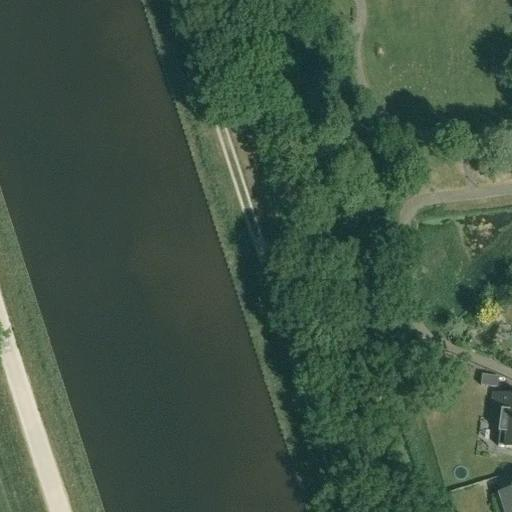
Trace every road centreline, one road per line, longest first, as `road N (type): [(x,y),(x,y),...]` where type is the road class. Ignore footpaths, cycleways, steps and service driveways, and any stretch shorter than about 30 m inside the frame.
road 1 (track): [(259,255),(343,511)]
road 2 (track): [(177,0),(259,255)]
road 3 (unclassified): [(61,511),(0,320)]
